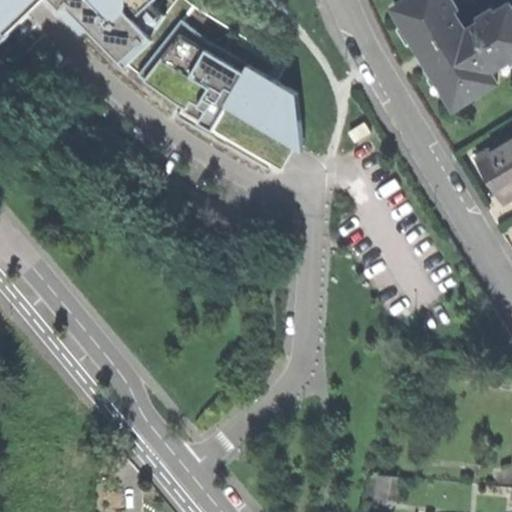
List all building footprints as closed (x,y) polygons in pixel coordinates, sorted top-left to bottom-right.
[(41,10),(51,0),(0,0),(0,24),(12,38),(41,10)] [(55,0),(64,9),(69,4),(124,61),(152,34),(167,15),(152,3),(153,2),(151,0),(55,0)] [(451,0),(406,0),(401,3),(419,32),(425,28),(451,71),(446,74),(464,104),(500,82),(492,69),(508,59),(505,53),(511,49),(511,5),(470,31),(451,0)] [(459,107),(464,104),(446,74),(451,71),(425,28),(419,32),(401,3),(398,5),(428,55),(459,107)] [(283,169),(303,135),(301,95),(294,89),(250,64),(247,70),(236,64),(240,58),(211,41),(207,48),(191,38),(197,30),(183,19),(139,75),(178,103),(189,85),(200,91),(190,109),(203,117),(201,121),(283,169)] [(0,48),(12,38),(0,24),(0,48)] [(356,142),(372,132),(366,122),(350,132),(356,142)] [(498,181),(509,199),(511,197),(511,139),(483,157),(490,167),(498,181)] [(484,171),(490,167),(483,157),(478,160),(484,171)]
